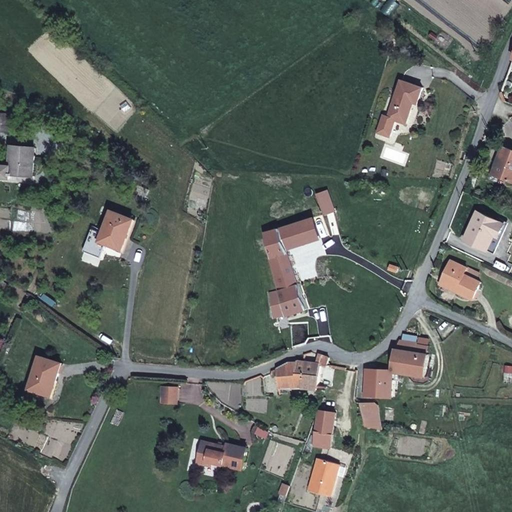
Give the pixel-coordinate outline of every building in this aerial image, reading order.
[(422,88),(401,80),(388,116),(383,115),(377,131),(389,136),(395,119),(405,123),(409,112),(414,101),(417,102),(422,88)] [(9,139),(7,165),(32,167),(34,141),(9,139)] [(511,149),(500,146),(497,146),(497,148),(498,148),(488,174),(499,178),(510,182),(511,175),(511,149)] [(339,226),(333,207),(319,210),(325,230),(339,226)] [(95,239),(119,245),(123,238),(128,215),(102,210),(95,239)] [(505,223),(478,210),(472,224),(466,239),(488,249),(494,234),(499,236),(505,223)] [(315,232),(308,211),(307,211),(257,226),(274,284),(262,287),(266,309),(266,314),(301,303),(296,286),(290,267),(282,242),(315,232)] [(463,260),(447,252),(443,262),(438,272),(454,279),(452,283),(470,291),(477,275),(460,267),(463,260)] [(302,263),(290,267),(296,286),(308,282),(302,263)] [(400,267),(391,264),(389,270),(398,272),(400,267)] [(419,343),(400,340),(394,353),(393,370),(367,367),(365,392),(392,395),(392,390),(397,390),(398,385),(393,384),(394,375),(416,378),(415,385),(426,387),(432,346),(430,345),(431,339),(420,338),(419,343)] [(41,348),(29,375),(51,385),(63,357),(41,348)] [(320,362),(306,360),(290,360),(278,366),(279,389),(320,390),(323,365),(331,366),(332,357),(321,355),(320,362)] [(163,385),(161,402),(176,404),(178,387),(163,385)] [(379,403),(360,402),(367,426),(386,430),(379,403)] [(325,408),(309,407),(309,413),(307,413),(304,443),(323,445),(325,408)] [(217,447),(190,442),(186,465),(201,467),(202,462),(232,468),(235,449),(218,445),(217,447)] [(301,485),(313,489),(320,457),(310,454),(301,485)] [(272,488),(278,491),(281,482),(274,479),(272,488)]
